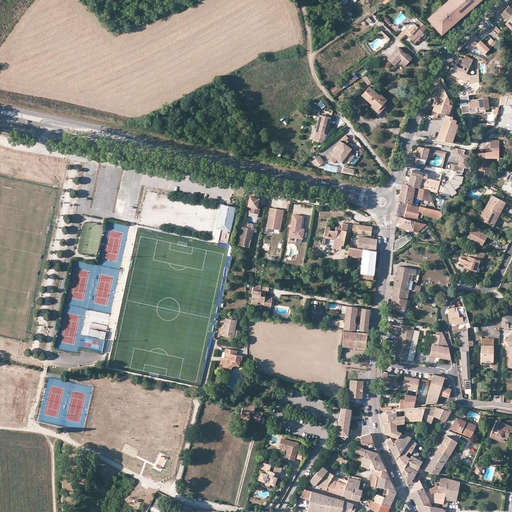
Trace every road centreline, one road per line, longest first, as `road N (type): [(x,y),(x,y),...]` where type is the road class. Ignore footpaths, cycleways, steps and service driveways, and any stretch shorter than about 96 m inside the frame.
road 1 (secondary): [(214,160),(0,107)]
road 2 (secondary): [(0,115),(214,160)]
road 3 (secondary): [(501,0),(436,71),(399,171)]
road 4 (residential): [(455,371),(443,309),(460,291),(493,288),(511,251)]
road 5 (track): [(394,179),(311,65)]
road 6 (residential): [(376,425),(342,447),(319,445),(280,511)]
road 7 (track): [(376,209),(365,219),(249,187)]
road 8 (secondary): [(214,160),(344,189)]
